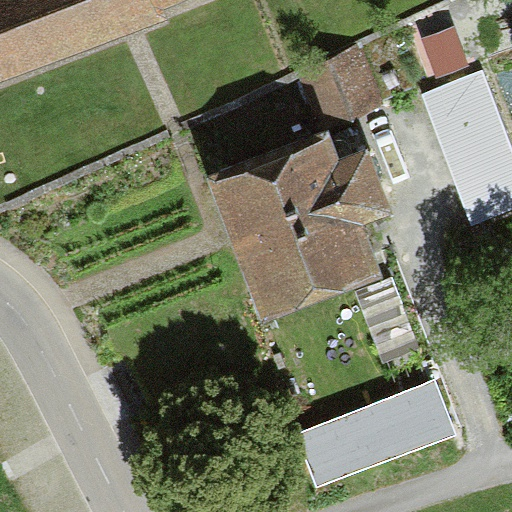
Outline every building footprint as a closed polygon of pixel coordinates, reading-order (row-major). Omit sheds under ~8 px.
[(0,0),(0,70),(160,0),(0,0)] [(455,27),(423,39),(437,79),(470,67),(455,27)] [(511,139),(484,70),(422,94),(478,233),(511,219),(511,139)] [(328,132),(209,180),(262,313),(374,268),(359,231),(394,218),(369,156),(342,166),(328,132)] [(372,289),(384,345),(419,338),(407,282),(372,289)]
